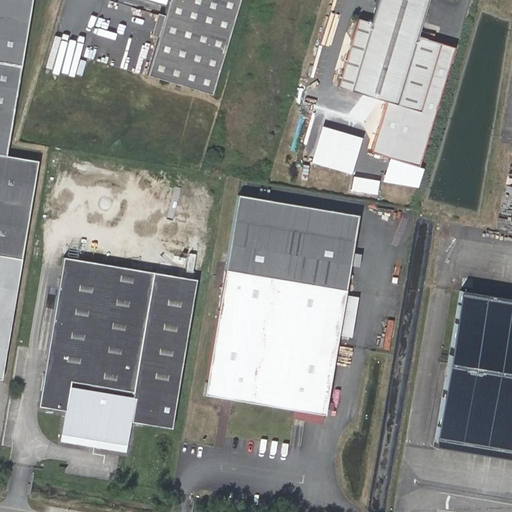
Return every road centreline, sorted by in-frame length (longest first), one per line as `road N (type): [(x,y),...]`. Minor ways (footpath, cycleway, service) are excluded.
road 1 (unknown): [(191,511),(207,476),(301,466),(345,434),(367,367),(393,218)]
road 2 (unknown): [(414,494),(431,362),(456,255),(498,251),(511,230)]
road 3 (unknown): [(22,511),(38,384)]
